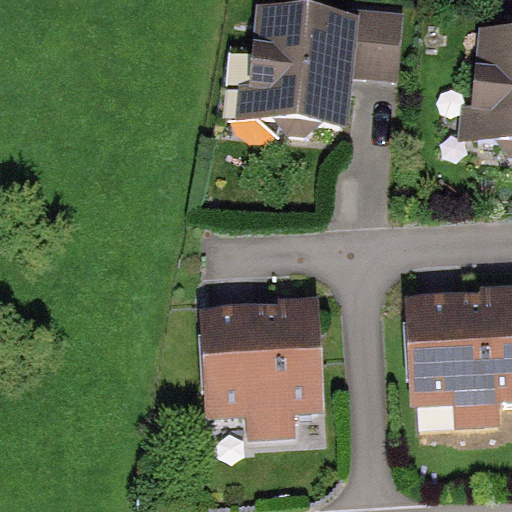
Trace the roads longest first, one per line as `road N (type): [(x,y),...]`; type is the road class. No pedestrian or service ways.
road 1 (residential): [(380,511),(374,257)]
road 2 (residential): [(374,257),(232,261)]
road 3 (residential): [(511,249),(374,257)]
